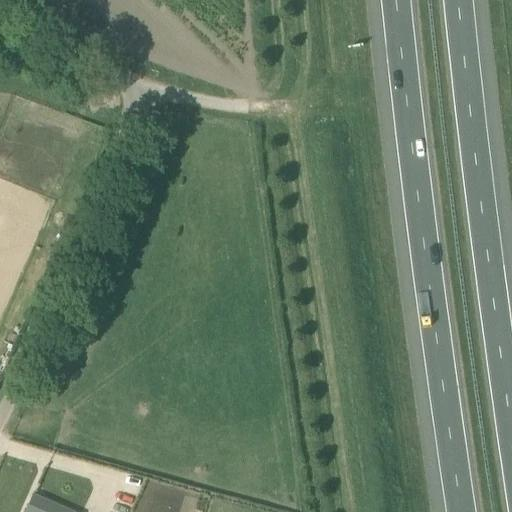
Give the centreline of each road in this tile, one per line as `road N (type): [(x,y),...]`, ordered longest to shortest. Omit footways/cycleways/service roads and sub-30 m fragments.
road 1 (unclassified): [(0,418),(145,92),(80,58),(15,0)]
road 2 (motorway): [(396,0),(463,511)]
road 3 (motorway): [(511,427),(459,0)]
